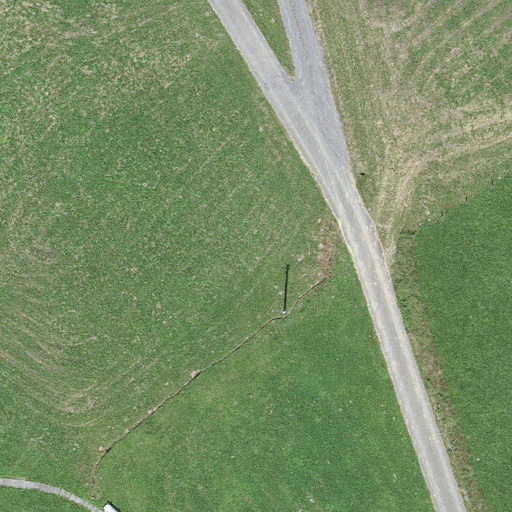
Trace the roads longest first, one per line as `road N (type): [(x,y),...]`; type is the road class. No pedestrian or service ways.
road 1 (track): [(330,185),(440,511)]
road 2 (track): [(330,185),(265,102),(210,0)]
road 3 (track): [(330,185),(281,0)]
